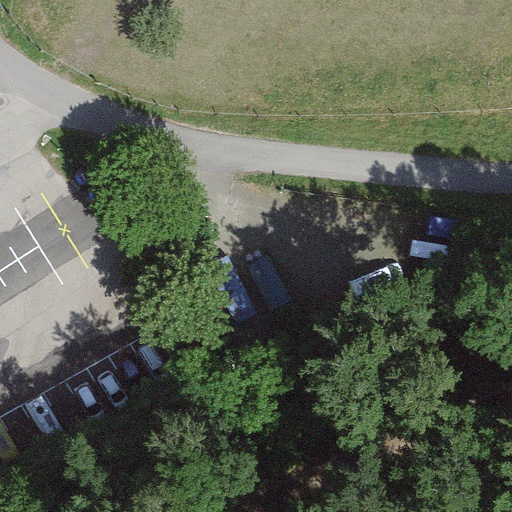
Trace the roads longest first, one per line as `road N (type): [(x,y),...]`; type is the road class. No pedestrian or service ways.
road 1 (residential): [(511,178),(209,148),(88,111),(0,67)]
road 2 (track): [(511,402),(252,511)]
